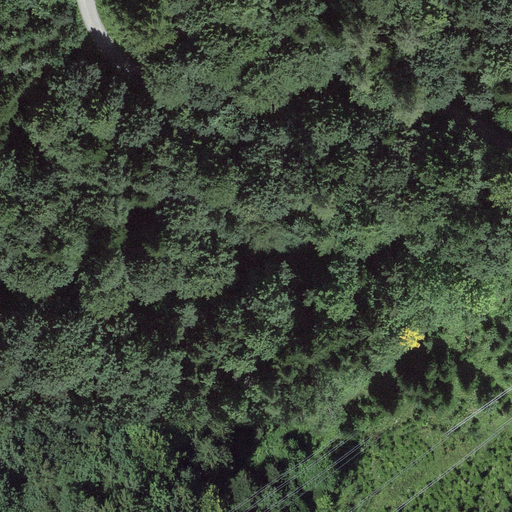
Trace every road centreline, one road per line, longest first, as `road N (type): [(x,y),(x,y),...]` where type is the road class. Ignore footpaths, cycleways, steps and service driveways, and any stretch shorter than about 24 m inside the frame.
road 1 (track): [(0,292),(26,303),(116,294),(200,282),(321,246),(426,238),(511,253)]
road 2 (track): [(85,0),(103,49),(135,77),(175,92),(370,91),(437,109),(499,140),(511,156)]
